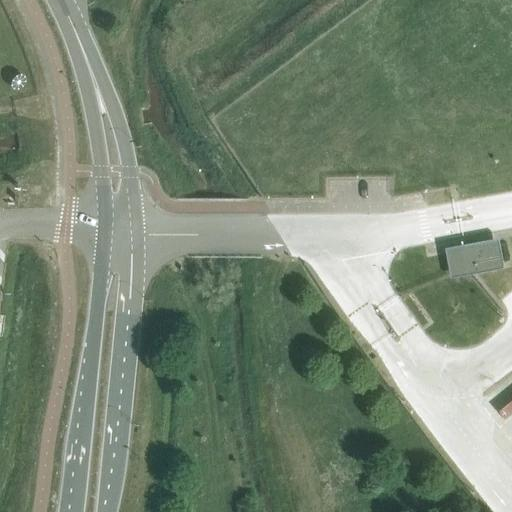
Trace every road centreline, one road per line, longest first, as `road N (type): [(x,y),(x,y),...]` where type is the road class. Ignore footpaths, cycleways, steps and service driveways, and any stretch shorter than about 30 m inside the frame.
road 1 (unclassified): [(118,233),(95,328),(72,511)]
road 2 (unclassified): [(108,511),(124,323),(118,233)]
road 3 (unclassified): [(118,233),(112,153),(59,0)]
